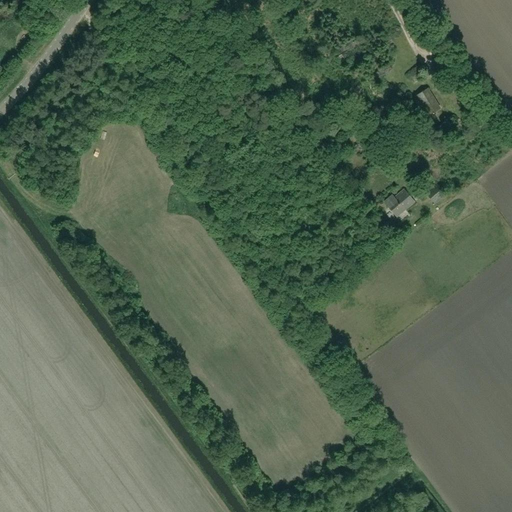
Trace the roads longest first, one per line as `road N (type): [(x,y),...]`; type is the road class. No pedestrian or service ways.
road 1 (track): [(82,5),(308,318),(419,233),(412,225)]
road 2 (unclassified): [(0,110),(86,0)]
